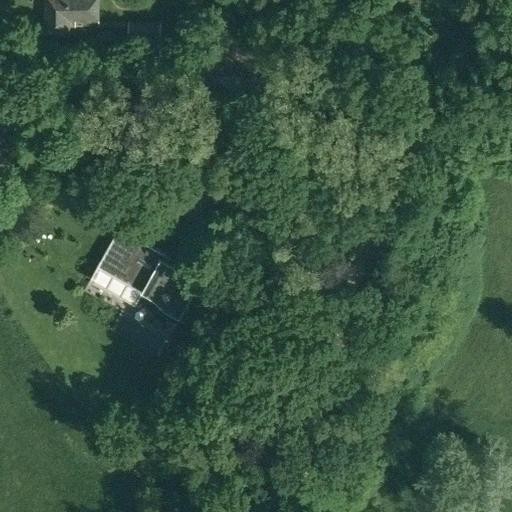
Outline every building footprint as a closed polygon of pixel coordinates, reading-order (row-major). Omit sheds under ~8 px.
[(45,0),(45,33),(69,34),(69,25),(98,26),(98,0),(45,0)] [(128,22),(128,46),(161,46),(161,21),(128,22)] [(0,139),(10,127),(0,118),(0,139)] [(68,181),(78,186),(84,174),(99,182),(109,161),(84,149),(74,169),(68,181)] [(156,264),(152,262),(152,263),(136,255),(137,253),(133,251),(146,229),(125,218),(98,266),(142,291),(138,298),(176,320),(184,306),(186,307),(188,303),(187,302),(198,282),(181,273),(179,277),(173,273),(177,266),(160,256),(156,264)]
